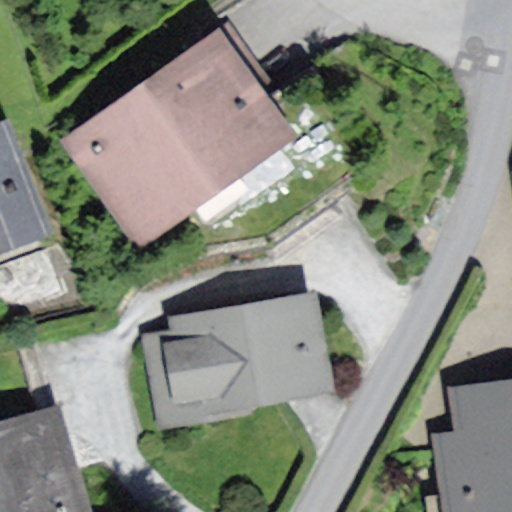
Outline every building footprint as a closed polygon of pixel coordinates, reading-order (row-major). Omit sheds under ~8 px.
[(87,145),(137,215),(260,127),(210,57),(87,145)] [(0,263),(35,250),(0,161),(0,263)] [(234,404),(230,386),(309,372),(297,305),(172,328),(174,341),(152,345),(165,416),(234,404)] [(475,451),(453,454),(461,511),(511,511),(511,401),(469,408),(475,451)] [(0,511),(63,511),(34,410),(0,419),(0,511)]
